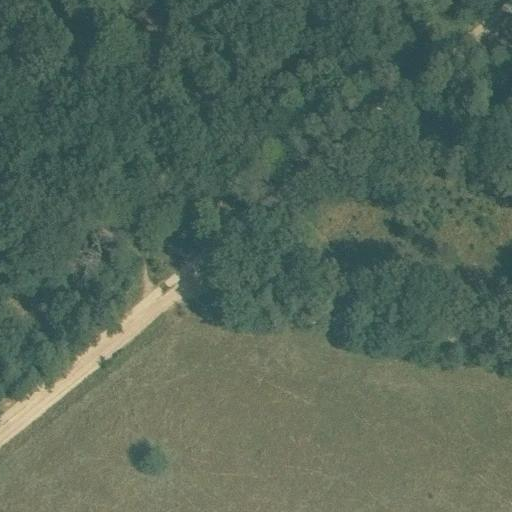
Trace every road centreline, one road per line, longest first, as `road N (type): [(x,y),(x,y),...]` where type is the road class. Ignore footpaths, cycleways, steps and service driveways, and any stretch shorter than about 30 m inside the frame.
road 1 (track): [(204,269),(511,16)]
road 2 (track): [(204,269),(236,294),(290,313),(511,350)]
road 3 (track): [(0,439),(204,269)]
road 4 (track): [(0,214),(181,251),(204,269)]
